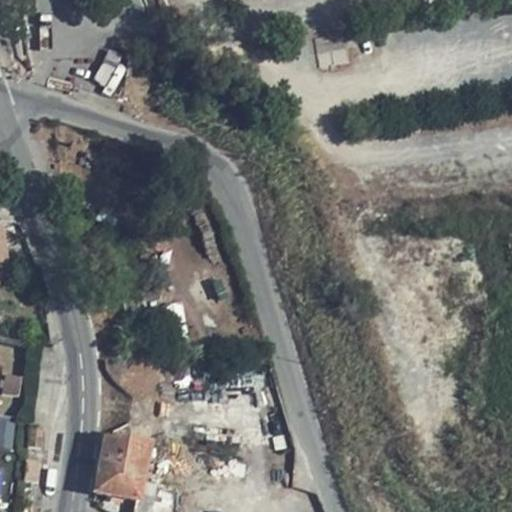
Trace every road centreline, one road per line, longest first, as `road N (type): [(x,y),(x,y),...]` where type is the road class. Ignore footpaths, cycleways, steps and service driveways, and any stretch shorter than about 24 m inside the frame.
road 1 (unclassified): [(0,110),(41,99),(65,104),(204,155),(228,184),(339,511)]
road 2 (secondary): [(0,110),(81,351),(85,397),(72,511)]
